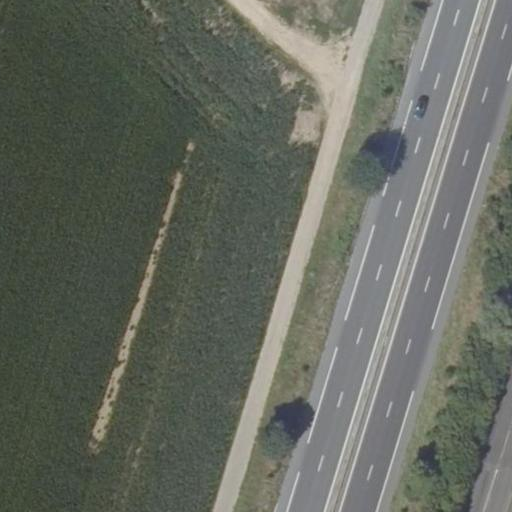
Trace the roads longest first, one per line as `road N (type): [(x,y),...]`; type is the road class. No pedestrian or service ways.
road 1 (trunk): [(359,511),(511,0)]
road 2 (trunk): [(461,0),(309,511)]
road 3 (unclassified): [(379,0),(228,511)]
road 4 (track): [(251,0),(346,109)]
